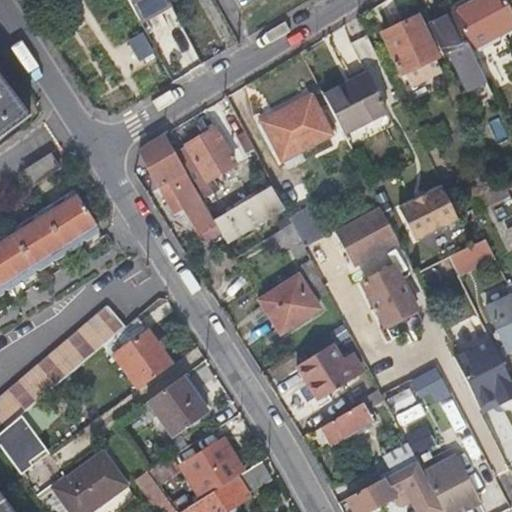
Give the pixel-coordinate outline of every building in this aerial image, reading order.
[(127,0),(139,22),(170,5),(166,0),(127,0)] [(478,0),(453,13),(454,15),(471,50),(511,29),(511,13),(505,0),(478,0)] [(454,15),(429,27),(443,55),(451,52),(469,91),(487,83),(471,50),(454,15)] [(419,20),(385,37),(403,77),(439,59),(419,20)] [(128,41),(141,61),(156,52),(143,32),(128,41)] [(358,82),(327,98),(354,150),(397,128),(374,80),(361,87),(358,82)] [(0,137),(26,118),(0,83),(0,137)] [(334,135),(311,90),(260,116),(283,161),(334,135)] [(490,122),(499,143),(509,139),(500,118),(490,122)] [(216,131),(188,147),(209,182),(236,166),(216,131)] [(186,170),(166,135),(140,150),(160,185),(170,179),(186,170)] [(65,181),(49,155),(23,171),(33,186),(42,180),(50,192),(65,181)] [(218,225),(186,170),(170,179),(201,235),(218,225)] [(285,209),(275,190),(218,225),(228,243),(285,209)] [(445,190),(402,211),(417,242),(460,222),(454,210),(445,190)] [(0,235),(0,291),(1,289),(7,290),(15,285),(16,280),(23,281),(30,276),(32,269),(39,270),(47,265),(47,257),(55,260),(64,255),(66,247),(71,249),(82,243),(82,238),(88,239),(94,235),(95,227),(71,191),(0,235)] [(11,200),(0,206),(0,222),(18,211),(11,200)] [(401,243),(383,207),(335,233),(354,268),(401,243)] [(302,241),(306,249),(323,239),(307,210),(290,219),(293,225),(302,241)] [(293,225),(265,242),(275,257),(302,241),(293,225)] [(482,268),(473,249),(451,259),(461,279),(482,268)] [(395,269),(365,285),(388,327),(417,311),(395,269)] [(299,276),(261,301),(282,335),(321,309),(299,276)] [(511,354),(511,353),(511,299),(489,311),(511,354)] [(116,335),(121,330),(102,309),(0,395),(0,432),(21,415),(116,335)] [(121,330),(116,335),(126,348),(150,331),(139,315),(121,330)] [(173,365),(150,331),(126,348),(115,355),(139,389),(173,365)] [(476,389),(508,373),(499,355),(494,357),(488,346),(475,353),(477,358),(464,365),(476,389)] [(332,351),(298,368),(316,402),(350,384),(332,351)] [(207,411),(184,375),(149,401),(170,435),(207,411)] [(364,400),(314,431),(325,448),(374,418),(364,400)] [(0,451),(17,474),(49,452),(21,415),(0,432),(0,451)] [(205,497),(241,473),(221,441),(184,464),(205,497)] [(387,459),(395,473),(419,461),(411,446),(387,459)] [(67,478),(92,511),(125,488),(99,454),(67,478)] [(458,457),(425,474),(445,511),(462,511),(461,508),(467,505),(469,509),(483,502),(458,457)] [(271,479),(260,461),(241,473),(205,497),(197,502),(181,511),(223,511),(249,495),(247,492),(271,479)] [(395,473),(348,498),(355,511),(371,511),(395,499),(399,506),(404,507),(413,503),(418,511),(445,511),(425,474),(419,461),(395,473)] [(137,481),(160,511),(179,511),(150,472),(137,481)] [(67,511),(91,511),(92,511),(67,478),(51,490),(67,511)] [(9,511),(0,499),(0,511),(9,511)]
